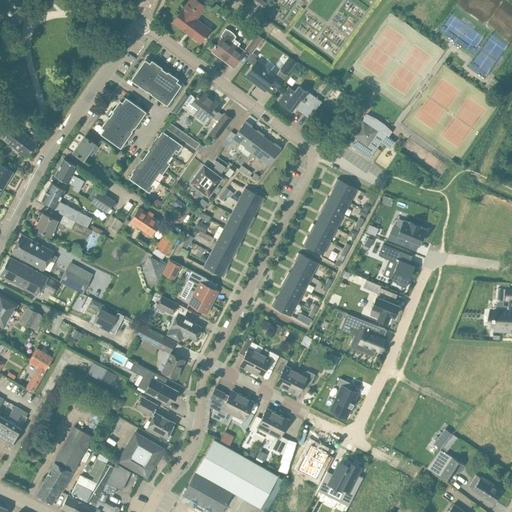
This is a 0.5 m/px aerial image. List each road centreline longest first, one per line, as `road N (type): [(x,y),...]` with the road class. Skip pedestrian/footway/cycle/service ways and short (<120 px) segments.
road 1 (residential): [(208,362),(311,155),(141,25)]
road 2 (residential): [(511,268),(430,258),(353,438)]
road 3 (unknown): [(137,199),(53,148),(33,111),(13,39)]
road 4 (tertiary): [(7,229),(106,73)]
road 5 (residential): [(146,511),(191,446),(208,362)]
road 6 (residential): [(353,438),(208,362)]
road 7 (residential): [(0,477),(39,405),(0,381)]
